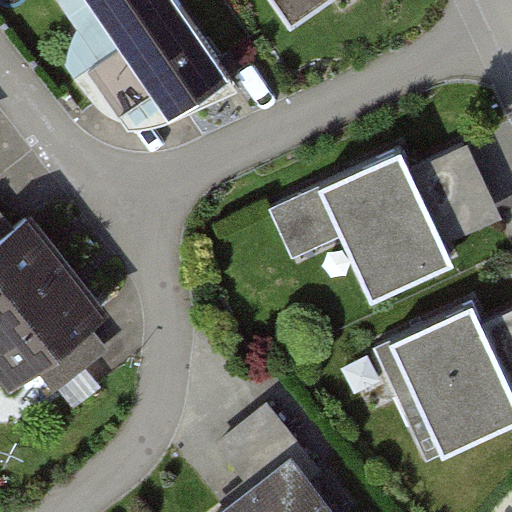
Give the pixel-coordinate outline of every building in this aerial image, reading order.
[(229,73),(179,0),(91,0),(121,43),(75,74),(99,104),(110,113),(127,119),(157,97),(169,114),(229,73)] [(331,0),(265,0),(285,30),(331,0)] [(412,167),(403,146),(305,190),(328,240),(344,233),(373,297),(454,260),(441,230),(494,206),(465,143),(412,167)] [(112,316),(35,217),(0,243),(0,362),(20,388),(112,316)] [(511,307),(484,321),(474,300),(376,345),(399,396),(415,388),(444,452),(511,420),(511,307)] [(321,465),(270,403),(219,444),(256,489),(226,511),(332,511),(305,478),(321,465)]
